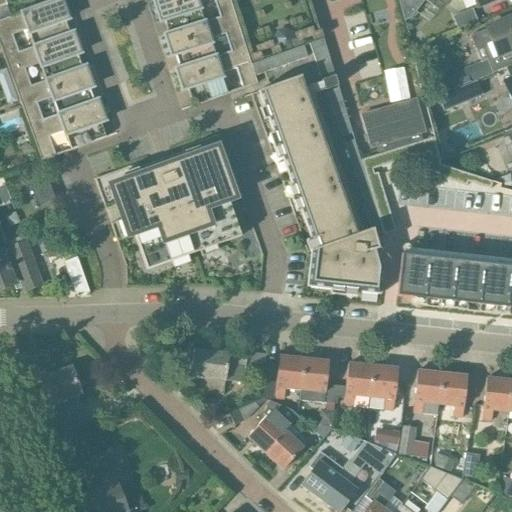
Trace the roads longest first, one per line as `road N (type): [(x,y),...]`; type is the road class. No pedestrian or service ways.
road 1 (residential): [(264,320),(272,251),(219,101),(173,118)]
road 2 (residential): [(278,511),(119,356),(113,314)]
road 3 (residential): [(511,345),(264,320)]
road 4 (residential): [(126,135),(74,154),(108,261),(113,314)]
road 5 (residential): [(97,0),(82,5),(126,135)]
road 6 (residential): [(264,320),(113,314)]
road 7 (residential): [(173,118),(137,0)]
